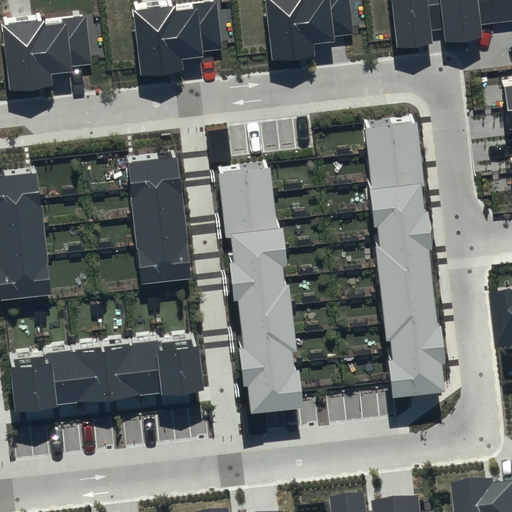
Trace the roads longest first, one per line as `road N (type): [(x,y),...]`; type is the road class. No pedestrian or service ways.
road 1 (residential): [(0,489),(477,434),(453,242)]
road 2 (residential): [(453,242),(433,82),(0,129)]
road 3 (unknown): [(339,256),(371,511)]
